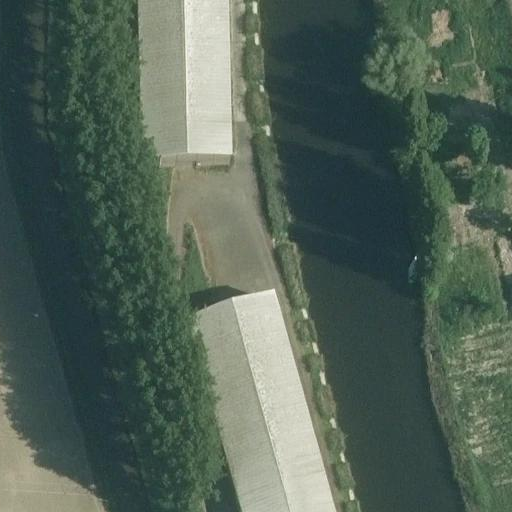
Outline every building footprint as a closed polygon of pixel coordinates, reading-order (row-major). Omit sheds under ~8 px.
[(136,0),(141,170),(161,169),(229,167),(224,0),(136,0)] [(445,0),(449,14),(467,9),(465,0),(445,0)] [(431,37),(428,37),(430,50),(445,48),(452,47),(450,34),(431,37)] [(462,105),(415,115),(418,127),(432,124),(433,130),(447,127),(447,125),(465,121),(462,105)] [(511,108),(501,112),(504,123),(511,120),(511,108)] [(481,198),(435,208),(439,224),(484,214),(481,198)] [(511,236),(495,240),(511,319),(511,236)] [(237,511),(328,511),(270,302),(185,326),(237,511)]
